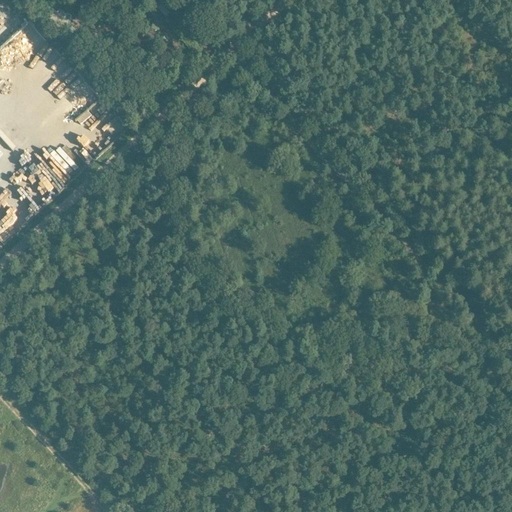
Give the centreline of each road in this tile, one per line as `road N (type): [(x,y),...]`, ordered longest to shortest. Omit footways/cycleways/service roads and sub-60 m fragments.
road 1 (track): [(0,270),(287,0)]
road 2 (track): [(0,391),(109,511)]
